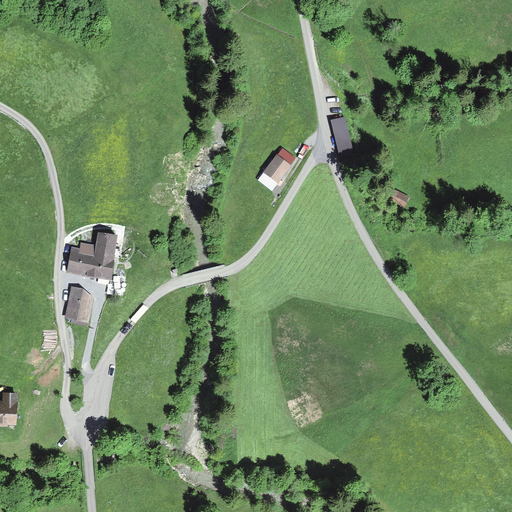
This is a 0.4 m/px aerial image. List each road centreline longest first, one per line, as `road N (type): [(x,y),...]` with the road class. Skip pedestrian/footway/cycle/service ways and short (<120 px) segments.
road 1 (unclassified): [(511,439),(368,244),(328,141)]
road 2 (unclassified): [(184,280),(156,294),(118,337),(84,440)]
road 3 (unclassified): [(328,141),(260,243),(224,271)]
road 4 (unclassified): [(301,0),(328,141)]
